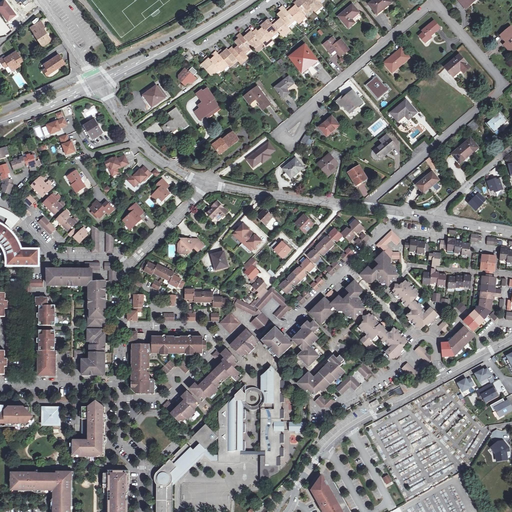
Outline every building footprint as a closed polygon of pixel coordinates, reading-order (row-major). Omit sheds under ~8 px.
[(4,0),(3,0),(0,2),(0,9),(8,20),(16,14),(4,0)] [(306,0),(305,1),(304,0),(299,0),(299,1),(298,2),(295,0),(293,0),(292,1),(296,6),(293,9),(293,10),(292,11),(289,8),(287,10),(283,6),(280,8),(280,9),(283,12),(282,13),(281,12),(278,15),(279,16),(275,20),(278,23),(277,24),(276,23),(274,25),(269,20),(265,23),(266,24),(265,25),(262,22),(259,24),(263,28),(259,32),(260,33),(259,34),(256,30),(253,32),(250,29),(247,31),(250,34),(249,35),(248,35),(245,38),(241,33),(238,36),(241,39),(240,40),(239,39),(235,42),(239,46),(235,50),(234,51),(231,48),(229,50),(228,49),(224,52),(225,53),(224,54),(221,51),(218,53),(216,51),(214,54),(216,57),(215,58),(214,57),(211,60),(207,56),(204,59),(207,62),(206,63),(205,62),(202,65),(211,75),(214,72),(216,74),(220,70),(220,71),(224,68),(225,69),(229,66),(230,68),(234,64),(233,63),(237,59),(238,61),(241,65),(245,62),(243,60),(247,56),(245,54),(244,53),(248,50),(249,51),(253,47),(254,48),(257,45),(258,46),(262,43),(266,47),(269,43),(268,42),(272,39),(272,38),(275,35),(274,34),(278,30),(279,32),(283,36),(286,33),(288,34),(292,31),(288,27),(287,26),(291,22),(292,24),(296,21),(299,24),(303,21),(301,19),(305,16),(309,12),(307,11),(311,8),(312,9),(314,11),(318,8),(320,10),(323,6),(320,2),(319,1),(320,0),(306,0)] [(392,3),(389,0),(374,0),(369,4),(376,13),(383,7),(384,8),(392,3)] [(476,0),(458,0),(466,9),(476,0)] [(360,13),(353,5),(339,17),(349,28),(355,23),(352,19),(360,13)] [(41,21),(31,28),(42,46),(51,41),(43,28),(45,27),(41,21)] [(440,28),(434,21),(422,31),(424,32),(419,36),(426,43),(430,40),(429,38),(431,36),(440,28)] [(511,28),(501,36),(507,43),(504,45),(508,50),(511,47),(511,46),(511,28)] [(341,57),(349,50),(341,40),(336,44),(336,43),(337,42),(333,38),(329,41),(330,42),(327,44),(324,45),(331,54),(336,50),(341,57)] [(319,63),(305,46),(290,57),(304,75),(319,63)] [(410,58),(402,49),(384,63),(392,73),(410,58)] [(4,57),(0,59),(5,67),(9,65),(11,63),(13,67),(15,69),(20,66),(19,63),(22,61),(17,52),(5,59),(4,57)] [(65,63),(59,55),(44,64),(46,68),(50,73),(65,63)] [(470,68),(460,56),(446,68),(453,76),(461,69),(464,73),(470,68)] [(189,72),(185,69),(179,75),(180,80),(186,86),(190,81),(193,83),(197,79),(194,77),(198,72),(192,67),(189,72)] [(377,76),(366,86),(378,100),(390,89),(387,86),(386,86),(377,76)] [(295,84),(289,77),(275,88),(284,99),(290,93),(287,89),(295,84)] [(157,87),(157,86),(144,95),(147,100),(149,99),(154,106),(165,98),(165,97),(162,94),(160,91),(157,87)] [(271,104),(258,87),(245,97),(250,104),(256,99),(261,106),(260,106),(263,110),(271,104)] [(215,99),(208,90),(204,93),(202,91),(197,95),(203,103),(199,106),(201,109),(206,116),(207,115),(209,118),(214,114),(212,111),(219,107),(214,100),(215,99)] [(363,103),(353,91),(345,98),(343,96),(337,101),(342,107),(343,106),(350,113),(358,106),(359,106),(363,103)] [(417,113),(407,101),(391,113),(398,121),(406,115),(409,113),(412,117),(417,113)] [(190,126),(177,108),(169,114),(173,120),(161,128),(163,129),(165,132),(166,135),(167,137),(182,126),(185,129),(190,126)] [(206,116),(201,109),(196,112),(201,119),(206,116)] [(508,121),(500,112),(487,124),(495,133),(508,121)] [(339,126),(332,118),(320,128),(327,136),(339,126)] [(63,119),(45,126),(49,136),(56,133),(55,130),(59,129),(66,126),(63,119)] [(467,125),(473,132),(480,126),(474,119),(467,125)] [(95,120),(85,126),(93,139),(103,133),(95,120)] [(225,140),(234,132),(232,130),(223,138),(225,140)] [(230,147),(240,140),(234,132),(225,140),(223,138),(213,145),(218,152),(224,147),(226,149),(229,146),(230,147)] [(306,135),(301,142),(306,145),(311,137),(306,135)] [(454,154),(469,141),(464,135),(449,148),(454,154)] [(67,136),(59,139),(65,156),(76,152),(73,145),(71,146),(70,143),(67,136)] [(384,144),(390,139),(387,136),(381,141),(384,144)] [(396,146),(390,139),(384,144),(375,151),(381,158),(396,146)] [(479,148),(471,139),(469,141),(454,154),(452,155),(456,160),(460,157),(464,161),(479,148)] [(270,155),(275,151),(270,144),(265,148),(264,147),(247,159),(254,167),(262,161),(263,163),(271,157),(270,155)] [(224,147),(218,152),(221,155),(230,147),(229,146),(226,149),(224,147)] [(7,147),(0,148),(0,159),(3,159),(7,157),(6,156),(9,155),(10,154),(7,147)] [(31,168),(38,166),(42,164),(40,159),(37,160),(35,155),(31,156),(31,154),(27,155),(28,157),(25,158),(27,163),(27,165),(28,167),(30,166),(31,168)] [(338,165),(329,155),(318,164),(327,174),(338,165)] [(25,158),(24,156),(20,158),(21,159),(18,160),(18,158),(14,160),(15,161),(12,162),(14,170),(22,167),(24,166),(23,165),(27,163),(25,158)] [(111,171),(113,176),(119,173),(118,170),(129,164),(125,156),(118,160),(117,158),(114,159),(113,159),(111,160),(106,163),(108,167),(109,167),(110,166),(112,170),(111,171)] [(430,157),(426,160),(432,167),(435,164),(430,157)] [(304,168),(296,159),(284,169),(290,177),(293,177),(304,168)] [(7,164),(5,165),(0,166),(1,170),(0,170),(0,173),(0,174),(2,174),(3,176),(1,176),(3,180),(4,179),(9,178),(9,176),(11,175),(7,164)] [(368,179),(360,166),(349,173),(356,185),(368,179)] [(145,181),(152,174),(145,168),(142,171),(141,170),(137,174),(134,177),(133,176),(128,180),(135,187),(139,182),(141,184),(144,180),(145,181)] [(76,171),(68,177),(73,185),(72,186),(77,193),(85,187),(80,180),(79,177),(80,176),(76,171)] [(440,180),(433,172),(417,185),(424,193),(440,180)] [(42,177),(32,186),(37,192),(45,184),(43,182),(45,180),(42,177)] [(494,180),(487,182),(489,187),(491,192),(494,191),(495,193),(505,189),(504,187),(507,185),(504,177),(499,179),(499,180),(496,181),(496,180),(494,181),(494,180)] [(9,178),(4,179),(5,181),(6,182),(5,184),(4,184),(2,187),(4,188),(3,191),(6,193),(10,194),(14,185),(11,184),(12,182),(13,180),(10,179),(9,178)] [(169,186),(163,180),(157,186),(160,189),(156,194),(159,197),(163,201),(171,194),(166,189),(169,186)] [(45,184),(37,192),(43,197),(52,188),(49,185),(51,183),(49,181),(45,184)] [(491,192),(489,187),(487,188),(491,197),(495,196),(495,193),(494,191),(491,192)] [(53,194),(44,203),(49,209),(57,201),(55,199),(56,197),(53,194)] [(479,194),(476,198),(483,204),(486,200),(479,194)] [(30,206),(35,201),(30,195),(24,201),(25,202),(30,206)] [(476,197),(469,204),(476,211),(483,204),(476,198),(476,197)] [(57,201),(49,209),(55,215),(64,206),(61,202),(59,204),(57,201)] [(97,202),(90,209),(93,212),(97,217),(99,218),(106,211),(109,214),(114,210),(107,203),(102,207),(97,202)] [(224,209),(218,202),(215,204),(213,207),(213,208),(208,213),(214,219),(219,214),(223,217),(228,212),(224,209)] [(132,213),(124,221),(128,225),(129,224),(133,228),(142,220),(140,217),(138,215),(142,211),(136,204),(130,210),(132,213)] [(0,207),(0,214),(3,216),(8,219),(4,225),(8,227),(10,229),(15,223),(20,218),(11,212),(0,207)] [(266,209),(259,216),(267,224),(274,216),(266,209)] [(66,210),(57,220),(62,225),(70,218),(68,215),(70,214),(66,210)] [(303,216),(295,224),(305,234),(314,225),(310,221),(309,222),(303,216)] [(50,234),(56,229),(45,218),(44,217),(38,222),(50,234)] [(70,218),(62,225),(68,231),(78,222),(75,219),(73,220),(70,218)] [(351,227),(352,228),(355,232),(357,234),(359,232),(359,233),(364,228),(357,221),(357,222),(355,221),(354,219),(353,220),(349,223),(349,224),(350,226),(351,227)] [(242,244),(252,233),(249,231),(246,228),(247,227),(244,224),(236,232),(239,235),(236,238),(242,244)] [(0,243),(1,244),(2,246),(4,245),(6,247),(7,250),(5,251),(6,253),(7,257),(8,260),(8,262),(11,266),(39,266),(39,251),(32,251),(30,247),(21,250),(20,245),(16,238),(8,230),(0,225),(0,243)] [(84,228),(74,237),(80,243),(88,235),(85,233),(87,231),(84,228)] [(68,234),(71,237),(77,231),(74,229),(68,234)] [(331,234),(329,235),(331,238),(335,241),(336,241),(342,236),(335,229),(331,233),(331,234)] [(349,229),(343,235),(350,242),(354,237),(356,235),(353,233),(350,230),(349,230),(349,229)] [(392,231),(377,245),(383,252),(384,253),(380,256),(375,261),(376,261),(368,268),(360,276),(367,282),(367,283),(369,281),(372,283),(377,278),(379,281),(381,279),(385,284),(388,287),(389,286),(399,276),(394,271),(396,270),(389,263),(392,260),(399,260),(399,253),(393,252),(386,245),(391,240),(396,245),(400,242),(400,239),(392,231)] [(252,233),(242,244),(248,250),(251,247),(254,250),(262,242),(259,239),(258,240),(252,233)] [(479,237),(479,235),(475,235),(472,235),(471,242),(474,243),(478,243),(478,241),(479,237)] [(325,238),(321,243),(328,250),(334,244),(333,243),(330,239),(328,237),(326,238),(325,238)] [(195,248),(199,252),(204,245),(197,238),(194,242),(192,242),(188,238),(183,238),(182,241),(180,243),(178,246),(178,250),(181,254),(182,254),(185,251),(188,254),(195,248)] [(441,241),(440,245),(440,249),(444,249),(447,250),(451,250),(451,252),(455,252),(456,241),(452,241),(452,239),(448,238),(448,241),(445,241),(441,241)] [(362,242),(359,239),(356,242),(358,244),(361,247),(364,244),(362,242)] [(405,244),(405,248),(410,248),(410,251),(414,251),(414,253),(417,253),(419,242),(419,240),(415,240),(415,241),(411,241),(409,241),(407,241),(407,244),(405,244)] [(282,243),(290,251),(292,249),(284,241),(282,243)] [(456,241),(455,252),(458,252),(458,254),(462,254),(463,243),(460,243),(460,241),(456,241)] [(276,242),(271,247),(283,258),(290,251),(282,243),(279,245),(276,242)] [(419,242),(417,253),(421,254),(421,255),(424,255),(425,251),(429,252),(430,245),(426,244),(422,244),(422,242),(419,242)] [(316,248),(315,249),(317,252),(317,251),(321,255),(322,255),(328,250),(321,243),(316,247),(316,248)] [(463,243),(462,254),(465,255),(465,256),(469,257),(470,246),(467,245),(467,244),(463,243)] [(500,250),(500,259),(499,261),(503,261),(503,260),(507,260),(508,250),(508,249),(502,248),(501,248),(500,250)] [(314,263),(320,258),(319,257),(320,257),(316,253),(316,252),(314,250),(312,252),(307,256),(314,263)] [(225,253),(213,256),(216,270),(228,267),(225,253)] [(347,257),(344,254),(341,257),(346,262),(349,259),(347,257)] [(432,264),(440,265),(441,255),(433,254),(430,254),(429,260),(433,260),(432,264)] [(495,257),(484,256),(484,259),(483,267),(483,271),(494,272),(494,269),(494,268),(492,267),(493,264),(493,260),(495,261),(495,257)] [(248,263),(245,266),(249,269),(247,271),(245,273),(252,280),(255,277),(259,273),(252,266),(257,262),(253,258),(248,263)] [(303,264),(301,266),(303,268),(307,272),(307,271),(308,272),(314,266),(307,259),(303,264)] [(145,262),(142,268),(145,270),(145,271),(153,275),(154,273),(157,267),(149,263),(148,264),(145,262)] [(105,310),(105,308),(105,301),(103,300),(103,297),(105,297),(105,293),(105,292),(105,288),(105,281),(92,282),(92,277),(92,274),(90,271),(90,270),(100,270),(100,263),(85,263),(85,265),(85,270),(84,270),(53,269),(48,269),(48,277),(50,277),(50,280),(47,280),(48,283),(49,286),(52,286),(52,284),(61,284),(61,286),(67,286),(67,284),(71,284),(74,284),(74,286),(85,286),(86,284),(88,284),(88,286),(88,300),(90,300),(90,304),(88,304),(88,315),(90,315),(90,318),(88,318),(88,326),(101,326),(101,323),(105,323),(105,316),(105,310)] [(115,263),(104,263),(104,270),(109,270),(109,281),(105,281),(105,288),(109,289),(115,288),(115,263)] [(157,267),(154,273),(162,278),(167,269),(158,265),(157,267)] [(298,269),(293,273),(300,280),(306,274),(305,274),(305,273),(302,270),(302,269),(300,267),(298,269)] [(333,271),(333,270),(330,267),(327,270),(329,272),(332,275),(335,273),(333,271)] [(167,269),(162,278),(171,282),(174,276),(175,274),(167,269)] [(289,278),(287,279),(290,282),(294,285),(295,286),(300,280),(293,273),(290,271),(286,275),(289,277),(289,278)] [(431,273),(430,285),(434,285),(434,284),(438,284),(439,274),(439,272),(435,272),(435,274),(431,273)] [(430,285),(431,273),(428,273),(427,274),(424,274),(423,278),(421,280),(423,282),(424,284),(430,285)] [(438,284),(438,285),(442,286),(442,287),(445,288),(446,278),(446,276),(442,276),(443,274),(439,274),(438,284)] [(464,275),(464,276),(463,288),(467,289),(467,287),(471,287),(472,276),(468,275),(464,275)] [(174,276),(171,282),(170,284),(174,286),(178,288),(179,287),(183,289),(185,283),(182,282),(183,280),(174,276)] [(457,276),(456,277),(456,287),(459,288),(463,288),(464,276),(460,276),(457,276)] [(255,277),(252,280),(250,282),(254,285),(259,280),(255,277)] [(453,277),(453,278),(449,278),(448,288),(452,288),(455,289),(456,287),(456,277),(453,277)] [(495,286),(495,282),(495,278),(484,277),(483,277),(482,281),(482,285),(493,286),(495,286)] [(325,283),(322,280),(320,278),(316,281),(319,284),(320,284),(322,286),(325,283)] [(159,291),(162,284),(155,280),(152,288),(159,291)] [(261,299),(268,292),(265,288),(267,286),(260,280),(259,280),(254,285),(253,287),(260,293),(257,296),(260,298),(261,299)] [(284,282),(279,287),(286,294),(292,288),(291,287),(292,287),(288,283),(286,281),(284,282)] [(315,317),(320,323),(326,318),(328,316),(329,317),(333,313),(330,309),(333,306),(339,312),(341,309),(348,317),(350,315),(354,320),(365,310),(360,306),(360,304),(358,302),(359,301),(357,298),(362,293),(359,291),(362,288),(361,288),(355,281),(350,286),(346,289),(347,290),(340,297),(339,297),(332,290),(327,295),(327,296),(329,297),(327,300),(325,298),(318,304),(320,306),(315,311),(318,314),(315,317)] [(419,304),(418,305),(413,301),(419,295),(416,293),(407,284),(405,281),(400,286),(399,285),(393,291),(395,293),(394,294),(398,299),(400,298),(405,293),(408,296),(403,301),(402,303),(407,308),(408,306),(412,311),(407,316),(409,318),(418,327),(420,330),(424,326),(426,324),(427,326),(438,315),(431,308),(426,313),(421,318),(417,315),(422,310),(424,309),(419,304)] [(318,286),(315,282),(311,286),(313,288),(317,291),(319,288),(318,286)] [(409,282),(407,284),(416,293),(418,292),(409,282)] [(493,286),(482,285),(481,292),(501,294),(502,290),(499,290),(494,290),(495,286),(493,286)] [(255,306),(260,311),(272,297),(287,310),(292,305),(272,288),(268,292),(261,299),(255,306)] [(185,290),(185,299),(188,299),(189,299),(189,300),(188,300),(188,303),(194,303),(194,302),(194,299),(194,293),(194,290),(185,290)] [(194,293),(194,299),(194,302),(204,302),(204,293),(204,290),(198,290),(199,293),(194,293)] [(311,296),(308,293),(306,291),(302,295),(306,298),(306,297),(308,299),(311,296)] [(490,301),(491,301),(492,297),(501,298),(501,294),(481,292),(480,299),(490,301)] [(204,293),(204,302),(213,302),(214,298),(214,293),(204,293)] [(403,301),(408,296),(405,293),(400,298),(401,299),(403,301)] [(436,302),(440,302),(441,294),(437,294),(437,295),(433,295),(433,297),(432,302),(436,302)] [(134,308),(142,308),(142,304),(144,304),(144,295),(134,295),(134,300),(134,304),(134,308)] [(175,306),(175,295),(167,295),(167,306),(175,306)] [(304,300),(304,299),(301,296),(297,299),(299,301),(303,305),(306,302),(304,300)] [(37,298),(37,300),(37,305),(40,306),(40,313),(40,318),(40,326),(55,326),(55,318),(57,318),(57,313),(55,313),(55,305),(49,305),(49,298),(45,298),(40,298),(37,298)] [(214,298),(213,302),(213,307),(223,307),(223,306),(227,306),(227,303),(229,303),(229,299),(227,298),(223,298),(214,298)] [(481,307),(489,310),(489,304),(490,301),(480,299),(480,303),(482,303),(481,307)] [(237,300),(234,306),(253,316),(256,319),(251,323),(261,333),(266,328),(256,318),(261,313),(260,311),(255,306),(254,308),(237,300)] [(461,313),(466,308),(464,305),(461,303),(456,308),(461,313)] [(310,313),(315,317),(318,314),(315,311),(320,306),(318,304),(310,313)] [(481,318),(484,315),(489,310),(481,307),(479,309),(477,308),(475,311),(481,318)] [(131,321),(138,321),(138,312),(142,312),(142,308),(134,308),(134,312),(129,312),(129,316),(128,316),(128,319),(131,321)] [(279,320),(286,312),(281,308),(274,315),(276,318),(279,320)] [(422,310),(417,315),(421,318),(426,313),(422,310)] [(464,322),(472,330),(474,327),(475,328),(481,323),(480,322),(482,319),(481,318),(475,311),(472,314),(473,315),(468,320),(467,319),(464,322)] [(499,316),(499,315),(494,311),(492,314),(489,316),(492,320),(494,321),(499,316)] [(196,322),(196,313),(188,313),(187,321),(196,322)] [(230,334),(241,324),(231,313),(220,324),(230,334)] [(266,328),(271,323),(261,313),(256,318),(266,328)] [(369,314),(363,320),(365,321),(359,326),(358,328),(363,332),(364,331),(367,335),(362,340),(360,341),(366,347),(368,344),(369,345),(371,345),(373,343),(371,342),(378,335),(383,339),(381,340),(386,345),(388,344),(391,348),(386,353),(391,358),(394,359),(398,355),(399,356),(405,351),(404,350),(403,349),(402,348),(408,342),(406,340),(407,339),(398,330),(396,331),(394,329),(389,334),(385,330),(386,329),(382,325),(381,324),(380,325),(376,321),(378,320),(373,315),(371,317),(369,314)] [(427,326),(429,327),(440,317),(438,315),(427,326)] [(417,328),(418,327),(409,318),(408,320),(417,328)] [(444,321),(439,327),(444,332),(449,327),(444,321)] [(309,367),(318,358),(317,356),(318,355),(309,345),(314,341),(315,342),(318,339),(313,334),(316,331),(315,330),(318,327),(314,323),(311,325),(308,322),(302,327),(302,328),(300,331),(301,332),(293,340),(304,351),(298,356),(303,361),(309,367)] [(276,355),(279,359),(290,348),(293,345),(290,343),(276,328),(262,341),(265,345),(269,348),(272,352),(276,355)] [(460,334),(468,342),(470,340),(469,339),(472,336),(464,328),(462,331),(463,332),(460,334)] [(93,375),(105,375),(105,367),(102,366),(102,363),(103,360),(105,360),(105,341),(105,334),(101,334),(101,330),(87,330),(88,341),(91,341),(91,345),(89,345),(89,360),(82,360),(82,375),(90,375),(89,373),(93,373),(93,375)] [(240,356),(243,354),(245,356),(248,353),(254,348),(257,344),(255,342),(257,340),(247,330),(231,346),(240,356)] [(40,374),(55,375),(55,367),(57,367),(57,354),(55,354),(55,343),(57,343),(57,338),(55,338),(55,331),(43,331),(40,331),(40,334),(40,338),(40,343),(40,351),(40,354),(38,354),(38,362),(40,362),(40,367),(40,374)] [(134,332),(130,332),(128,332),(128,335),(128,342),(137,342),(137,345),(134,345),(134,348),(144,348),(144,345),(144,334),(136,334),(134,334),(134,332)] [(152,345),(152,351),(155,351),(156,352),(159,352),(159,353),(162,354),(162,352),(166,352),(166,354),(170,354),(170,352),(173,352),(174,351),(177,351),(180,351),(182,352),(185,352),(185,354),(188,354),(189,353),(192,353),(193,354),(196,354),(196,351),(203,351),(203,349),(206,349),(207,342),(203,342),(203,338),(192,338),(192,336),(190,336),(189,338),(188,340),(185,339),(185,338),(170,338),(170,339),(167,339),(167,338),(165,336),(163,337),(159,337),(159,334),(152,334),(152,345)] [(454,338),(461,346),(464,344),(465,345),(468,342),(460,334),(457,337),(456,336),(454,338)] [(448,342),(453,354),(461,346),(454,338),(451,341),(448,342)] [(442,344),(443,355),(453,354),(448,342),(445,343),(442,344)] [(151,351),(152,351),(152,345),(148,345),(144,345),(144,348),(134,348),(134,345),(133,345),(133,354),(144,353),(144,350),(149,350),(149,351),(151,351)] [(410,377),(420,377),(430,367),(431,356),(420,345),(415,350),(425,361),(415,371),(407,363),(402,369),(410,377)] [(453,354),(454,356),(462,348),(461,346),(453,354)] [(144,353),(133,354),(133,358),(135,358),(136,359),(136,361),(136,364),(135,365),(133,365),(133,377),(135,377),(136,378),(136,380),(149,381),(149,379),(149,373),(147,373),(147,369),(149,369),(149,357),(149,351),(149,350),(144,350),(144,353)] [(202,397),(205,400),(206,398),(208,396),(210,398),(218,390),(217,389),(220,385),(218,383),(220,381),(222,379),(224,381),(230,376),(236,382),(240,378),(237,375),(239,373),(233,368),(237,364),(236,363),(235,362),(237,360),(227,350),(221,355),(217,351),(212,356),(220,364),(222,361),(224,363),(220,366),(213,373),(205,381),(199,387),(196,384),(190,389),(200,399),(202,397)] [(300,386),(303,389),(305,388),(307,391),(309,390),(313,394),(314,392),(316,394),(320,390),(321,391),(324,388),(325,390),(331,384),(329,383),(331,381),(332,383),(338,377),(340,374),(341,376),(345,372),(340,367),(343,364),(342,362),(344,360),(343,358),(340,356),(337,359),(334,355),(324,365),(326,367),(320,373),(314,379),(312,377),(311,377),(311,375),(309,373),(306,376),(300,383),(300,386)] [(170,361),(165,366),(170,371),(175,366),(170,361)] [(186,374),(191,369),(183,361),(178,366),(186,374)] [(372,374),(362,364),(357,369),(367,379),(372,374)] [(261,408),(260,451),(265,451),(265,452),(265,455),(265,456),(265,465),(268,465),(268,467),(278,467),(281,467),(281,457),(284,457),(284,448),(281,448),(281,443),(284,443),(284,434),(281,434),(281,431),(284,431),(284,422),(281,422),(281,419),(284,419),(284,410),(281,410),(281,403),(284,403),(284,394),(281,394),(281,390),(284,390),(285,381),(282,381),(281,376),(271,366),(270,367),(262,375),(262,376),(261,376),(261,391),(263,393),(263,395),(264,396),(264,399),(264,402),(263,404),(262,406),(261,408)] [(164,367),(159,372),(164,378),(169,373),(164,367)] [(483,370),(475,374),(480,382),(488,378),(489,379),(492,377),(488,369),(484,371),(483,370)] [(360,385),(351,375),(345,381),(350,386),(355,391),(360,385)] [(133,380),(132,380),(132,389),(134,391),(136,391),(136,393),(151,393),(151,394),(155,394),(155,390),(155,385),(155,383),(155,382),(154,381),(153,379),(149,379),(149,381),(136,380),(133,380)] [(466,379),(458,384),(462,392),(471,387),(474,385),(470,379),(467,381),(466,379)] [(166,393),(172,388),(164,380),(160,384),(159,385),(166,393)] [(497,392),(504,390),(500,380),(493,382),(497,392)] [(349,387),(344,382),(336,389),(342,395),(349,387)] [(492,384),(477,392),(479,397),(482,395),(483,398),(486,403),(498,396),(495,392),(494,389),(495,388),(492,384)] [(206,424),(193,437),(200,444),(206,450),(216,439),(219,439),(218,457),(227,457),(228,454),(238,454),(238,452),(238,451),(245,451),(245,442),(243,441),(244,433),(245,433),(245,424),(244,423),(244,419),(245,419),(246,410),(244,410),(244,406),(243,403),(242,400),(242,398),(243,395),(244,393),(246,391),(246,385),(218,412),(218,431),(212,431),(206,424)] [(171,414),(179,422),(181,420),(183,422),(186,419),(188,420),(196,412),(194,410),(198,406),(195,404),(197,402),(187,392),(182,397),(185,401),(171,414)] [(329,407),(335,401),(330,396),(325,401),(321,396),(315,401),(321,407),(329,407)] [(503,399),(490,406),(493,411),(495,410),(499,417),(511,410),(511,408),(508,401),(505,402),(503,399)] [(163,406),(168,411),(173,406),(168,401),(163,406)] [(24,427),(26,427),(30,424),(30,420),(33,417),(29,414),(29,407),(20,407),(20,405),(18,403),(13,403),(12,405),(12,407),(10,407),(9,408),(9,410),(4,410),(4,408),(3,407),(1,407),(1,405),(0,403),(0,424),(3,425),(5,427),(6,427),(7,425),(10,425),(11,423),(14,423),(14,427),(16,427),(18,425),(22,425),(24,427)] [(72,448),(72,457),(105,457),(105,445),(106,444),(107,442),(107,437),(105,437),(105,423),(106,422),(107,420),(107,419),(107,415),(105,415),(105,407),(103,407),(102,407),(100,405),(98,405),(95,405),(92,406),(89,407),(82,407),(82,411),(80,411),(80,419),(82,419),(81,441),(72,441),(72,443),(70,443),(70,448),(72,448)] [(42,407),(42,410),(44,412),(44,424),(57,424),(57,422),(59,422),(59,408),(51,408),(51,409),(48,409),(46,407),(42,407)] [(294,432),(299,431),(305,432),(305,422),(289,422),(289,431),(294,432)] [(499,441),(492,447),(496,453),(497,460),(508,459),(507,451),(510,451),(509,447),(503,440),(500,443),(499,441)] [(172,511),(173,488),(173,482),(172,482),(172,481),(172,480),(172,479),(176,480),(194,462),(193,460),(198,456),(193,451),(186,444),(174,456),(175,457),(174,459),(172,457),(160,470),(159,471),(157,472),(156,475),(155,477),(155,480),(155,482),(157,485),(156,511),(172,511)] [(193,460),(194,462),(176,480),(172,479),(172,480),(172,481),(172,482),(173,482),(173,488),(179,481),(206,455),(213,462),(219,462),(218,458),(214,458),(206,450),(200,444),(193,451),(198,456),(193,460)] [(278,473),(278,467),(268,467),(268,465),(265,465),(265,456),(261,456),(260,482),(278,473)] [(71,511),(72,511),(70,510),(70,488),(72,486),(72,477),(70,476),(70,473),(57,473),(57,474),(33,474),(33,472),(19,472),(19,473),(12,473),(12,477),(14,479),(14,485),(12,486),(12,490),(19,490),(19,491),(33,491),(35,489),(38,489),(41,489),(43,491),(44,492),(46,489),(46,488),(52,488),(54,489),(55,491),(57,492),(57,499),(55,499),(53,501),(55,503),(55,507),(55,509),(53,511),(52,511),(71,511)] [(125,511),(126,494),(128,493),(128,492),(129,490),(129,488),(130,488),(130,473),(119,473),(103,473),(103,479),(105,479),(105,484),(103,484),(103,488),(110,488),(111,489),(111,503),(110,504),(108,504),(107,511),(125,511)] [(324,511),(350,511),(336,485),(337,485),(335,482),(328,486),(322,477),(312,491),(324,511)]
